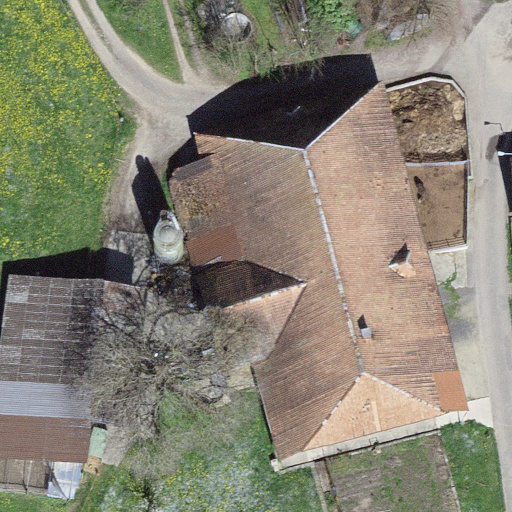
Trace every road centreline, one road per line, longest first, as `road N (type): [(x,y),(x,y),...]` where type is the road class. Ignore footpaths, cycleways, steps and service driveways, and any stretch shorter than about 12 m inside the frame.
road 1 (track): [(71,0),(96,48),(135,93),(172,113),(280,109),(481,44)]
road 2 (unclassified): [(511,509),(488,217),(502,80)]
